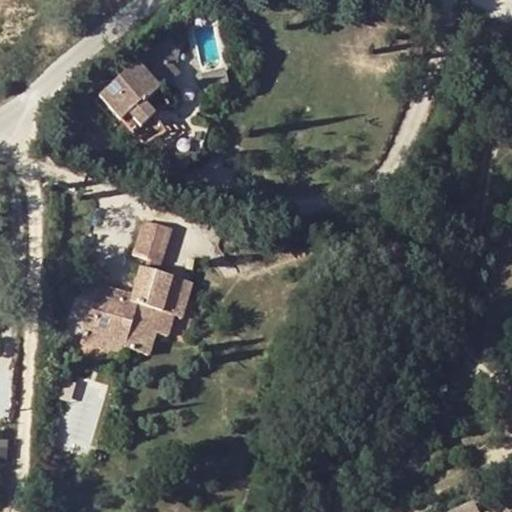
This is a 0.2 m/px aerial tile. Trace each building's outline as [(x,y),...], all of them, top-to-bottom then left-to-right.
[(147,58),(160,77),(187,59),(174,40),(147,58)] [(145,64),(95,105),(117,132),(128,124),(138,137),(152,125),(143,114),(177,86),(167,74),(158,80),(145,64)] [(221,81),(218,70),(196,77),(199,87),(221,81)] [(196,174),(189,200),(219,209),(226,183),(196,174)] [(142,222),(131,257),(161,266),(172,231),(142,222)] [(98,286),(85,330),(125,345),(123,351),(149,358),(156,335),(168,339),(173,319),(182,320),(193,285),(139,269),(130,295),(98,286)] [(123,351),(125,345),(85,330),(79,346),(121,359),(123,351)] [(424,434),(392,474),(414,492),(447,452),(424,434)]
